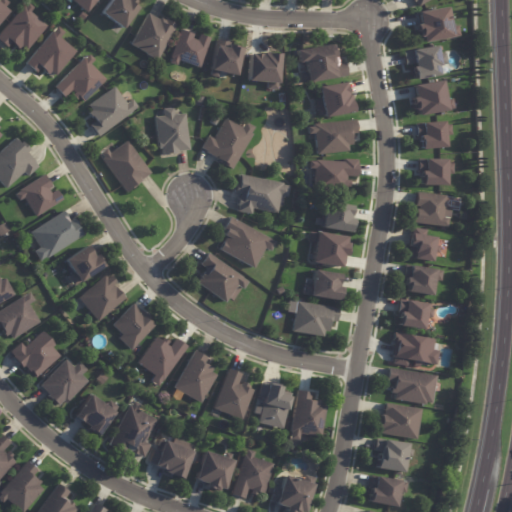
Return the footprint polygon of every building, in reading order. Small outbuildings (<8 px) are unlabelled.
[(0,0),(0,16),(9,3),(4,0),(0,0)] [(95,0),(85,12),(71,0),(95,0)] [(131,0),(134,2),(132,4),(136,8),(121,29),(100,13),(109,0),(131,0)] [(16,48),(9,43),(5,47),(0,42),(0,32),(23,6),(27,2),(33,7),(29,11),(46,26),(25,50),(21,46),(17,50),(16,48)] [(453,30),(454,35),(419,42),(417,36),(413,37),(411,24),(415,23),(413,12),(442,7),(446,27),(453,25),(453,30)] [(149,14),(158,19),(159,16),(174,25),(155,60),(144,53),(129,44),(146,13),(149,14)] [(182,30),(192,34),(191,38),(196,40),(198,34),(209,38),(198,68),(190,65),(177,60),(175,65),(168,63),(170,57),(169,56),(179,29),(182,30)] [(39,67),(51,77),(76,50),(53,30),(23,63),(34,73),(39,67)] [(227,44),(241,48),(234,76),(218,72),(217,78),(210,76),(211,71),(209,70),(214,45),(219,47),(220,42),(227,43),(226,44),(227,44)] [(336,58),(337,64),(344,62),(346,76),(300,84),(298,74),(304,73),(302,61),(297,62),(295,51),(330,45),(331,49),(335,49),(336,58)] [(412,79),(437,75),(435,65),(445,64),(443,53),(436,54),(435,46),(401,51),(403,65),(409,64),(412,79)] [(262,52),(279,54),(276,90),(266,89),(267,82),(246,80),(248,53),(261,54),(261,52),(262,52)] [(74,99),(70,95),(73,92),(70,90),(63,97),(53,87),(83,57),(84,58),(88,54),(94,60),(89,64),(104,79),(82,102),(77,97),(75,100),(74,99)] [(343,85),(345,94),(347,93),(350,111),(322,117),(321,114),(317,116),(315,109),(320,108),(316,87),(342,81),(343,85)] [(411,105),(410,99),(414,98),(412,86),(441,81),(444,100),(451,99),(453,109),(417,115),(416,109),(412,110),(411,105)] [(120,97),(124,103),(130,99),(136,107),(130,111),(96,136),(88,125),(93,122),(86,113),(90,110),(86,105),(112,86),(120,97)] [(172,109),(173,114),(183,113),(187,150),(175,151),(175,153),(161,154),(161,148),(156,148),(152,117),(162,116),(161,108),(172,107),(172,109)] [(210,123),(214,117),(219,120),(215,126),(210,123)] [(221,162),(215,158),(206,152),(206,151),(201,148),(208,136),(213,139),(226,119),(241,128),(245,122),(253,127),(249,133),(251,134),(230,169),(222,164),(223,163),(221,162)] [(354,121),(355,133),(349,133),(350,144),(347,145),(347,151),(316,154),(313,134),(307,134),(306,127),(312,126),(312,124),(354,120),(354,121)] [(415,123),(416,149),(443,148),(443,136),(449,136),(449,122),(415,123)] [(25,147),(29,150),(26,153),(34,162),(33,163),(37,167),(27,176),(23,171),(4,188),(0,183),(0,150),(14,137),(20,144),(21,142),(25,147)] [(147,174),(132,185),(132,186),(124,192),(100,159),(102,158),(98,153),(105,148),(108,153),(125,141),(149,173),(147,174)] [(356,165),(355,176),(345,176),(344,180),(347,180),(347,186),(344,186),(343,192),(312,191),(314,168),(308,168),(309,161),(314,161),(314,160),(342,161),(342,158),(356,159),(356,165)] [(444,185),(419,184),(419,173),(416,173),(416,159),(445,159),(445,163),(451,163),(451,174),(444,174),(444,185)] [(281,195),(275,194),(271,212),(246,207),(245,213),(232,210),(233,204),(232,204),(233,196),(234,192),(229,191),(233,173),(277,182),(276,184),(283,185),(281,195)] [(44,177),(50,186),(46,189),(49,193),(54,190),(61,200),(33,217),(22,198),(17,201),(12,194),(17,191),(17,190),(42,174),(44,177)] [(443,205),(442,217),(447,217),(446,227),(445,227),(444,230),(439,229),(440,226),(411,222),(413,214),(414,209),(417,209),(417,206),(414,206),(415,192),(444,196),(443,205)] [(350,205),(324,202),(320,228),(349,232),(351,219),(348,218),(350,205)] [(63,213),(68,221),(72,219),(82,235),(44,258),(43,257),(37,260),(32,251),(37,247),(28,232),(62,211),(63,213)] [(224,232),(225,230),(223,229),(229,217),(274,242),(269,251),(264,248),(252,268),(219,249),(226,237),(223,235),(224,232)] [(0,225),(4,223),(8,232),(0,236),(0,225)] [(340,268),(346,237),(308,231),(306,242),(313,243),(309,262),(340,268)] [(411,233),(434,238),(433,245),(439,246),(438,253),(432,252),(430,262),(409,258),(410,252),(412,252),(413,248),(407,247),(409,233),(411,233)] [(86,248),(92,257),(95,255),(102,266),(79,281),(80,282),(72,287),(66,277),(71,274),(63,260),(85,246),(86,248)] [(200,274),(204,268),(198,264),(207,253),(241,277),(241,278),(246,282),(241,289),(235,285),(223,302),(195,282),(198,278),(198,277),(200,274)] [(404,282),(404,279),(403,279),(405,265),(442,271),(440,281),(433,280),(430,296),(405,291),(406,286),(403,286),(404,282)] [(337,276),(335,287),(339,287),(336,301),(302,294),(303,284),(309,285),(312,270),(337,274),(337,276)] [(103,276),(106,279),(109,276),(114,282),(112,285),(123,298),(96,322),(76,299),(103,275),(103,276)] [(12,295),(0,301),(0,280),(4,278),(12,295)] [(283,291),(278,294),(275,289),(281,286),(283,291)] [(37,322),(11,339),(7,333),(3,336),(0,330),(0,309),(21,296),(27,292),(32,300),(26,304),(37,322)] [(428,309),(426,316),(419,315),(417,328),(392,324),(394,312),(391,311),(394,298),(422,302),(421,307),(428,308),(428,309)] [(336,311),(334,322),(328,321),(326,331),(322,330),(321,337),(290,332),(295,302),(336,308),(336,311)] [(133,306),(139,312),(141,311),(149,319),(147,321),(152,326),(129,350),(117,338),(121,334),(111,325),(131,304),(133,306)] [(28,373),(24,369),(25,369),(22,366),(20,368),(10,357),(12,356),(8,352),(18,343),(23,347),(41,331),(53,345),(50,348),(57,356),(33,378),(29,373),(28,374),(28,373)] [(388,361),(390,344),(388,344),(388,341),(387,341),(389,332),(429,338),(427,350),(433,351),(431,364),(402,359),(401,365),(387,363),(388,361)] [(164,340),(167,342),(165,345),(168,347),(174,338),(185,347),(160,381),(156,386),(149,381),(153,375),(135,363),(154,337),(159,341),(161,338),(164,340)] [(195,352),(205,358),(202,363),(212,368),(210,372),(215,375),(199,403),(171,387),(192,351),(195,352)] [(86,381),(64,404),(61,401),(56,406),(45,396),(47,394),(38,386),(64,359),(72,367),(77,362),(85,369),(80,375),(86,381)] [(384,389),(385,381),(380,380),(382,366),(430,374),(425,402),(419,401),(418,403),(388,398),(389,392),(384,391),(384,389)] [(230,370),(240,374),(236,384),(239,386),(241,382),(247,384),(246,388),(251,390),(240,419),(211,408),(227,369),(230,370)] [(262,383),(279,387),(278,391),(289,394),(280,429),(256,423),(261,405),(260,405),(262,398),(257,396),(261,382),(262,383)] [(299,391),(311,393),(309,399),(320,401),(319,406),(325,407),(319,438),(299,434),(298,441),(289,440),(291,433),(290,433),(297,391),(299,391)] [(89,396),(104,407),(109,401),(117,407),(96,437),(85,429),(86,428),(83,426),(83,425),(80,423),(80,424),(71,418),(88,395),(89,396)] [(138,410),(155,420),(143,443),(148,445),(142,457),(136,454),(136,455),(125,449),(122,454),(106,445),(128,405),(130,406),(132,401),(139,405),(136,410),(138,410)] [(377,425),(379,415),(382,416),(384,404),(420,409),(415,440),(377,434),(378,428),(377,428),(377,425)] [(0,435),(9,443),(1,451),(5,454),(7,451),(12,455),(9,458),(14,462),(0,476),(0,435)] [(221,437),(230,440),(228,447),(219,444),(221,437)] [(376,458),(377,454),(378,454),(379,452),(372,451),(375,438),(406,444),(405,449),(411,450),(410,457),(404,456),(401,474),(374,469),(376,458)] [(187,462),(180,480),(164,473),(164,471),(153,467),(154,465),(149,463),(154,450),(159,452),(163,442),(191,453),(187,462)] [(272,465),(262,495),(256,492),(254,496),(249,494),(250,491),(246,489),(242,499),(229,495),(238,470),(235,469),(238,460),(240,461),(242,455),(244,455),(246,449),(253,452),(251,457),(272,465)] [(222,458),(231,461),(222,490),(217,488),(215,491),(203,488),(204,484),(193,481),(202,452),(222,458)] [(27,463),(35,471),(32,475),(39,482),(36,485),(41,490),(20,511),(18,511),(4,498),(0,503),(0,489),(26,462),(27,463)] [(313,478),(302,511),(283,511),(285,508),(273,504),(274,502),(269,501),(273,487),(278,489),(282,476),(302,482),(303,475),(313,478)] [(404,493),(396,492),(393,507),(365,501),(370,476),(406,483),(404,493)] [(59,486),(68,492),(64,498),(72,505),(72,506),(77,509),(74,511),(36,511),(57,484),(59,486)] [(84,511),(102,511),(103,509),(87,503),(84,511)]
